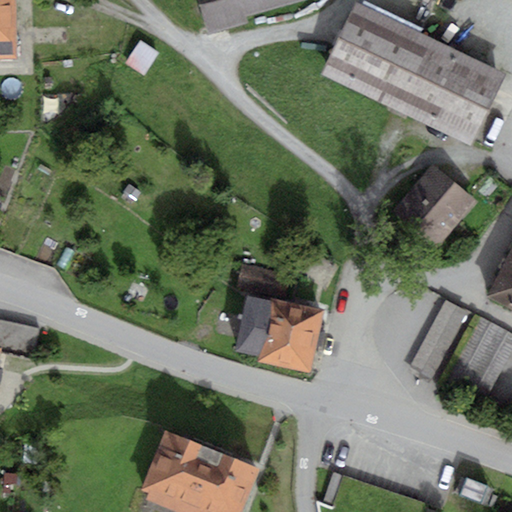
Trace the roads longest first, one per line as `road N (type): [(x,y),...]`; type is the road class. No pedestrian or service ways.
road 1 (residential): [(327,401),(189,363),(0,288)]
road 2 (unclassified): [(511,462),(327,401)]
